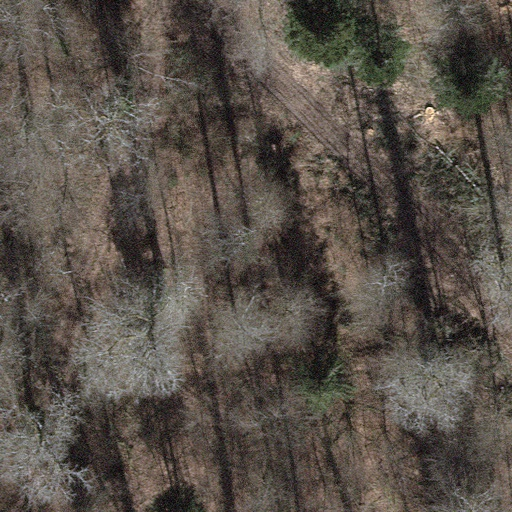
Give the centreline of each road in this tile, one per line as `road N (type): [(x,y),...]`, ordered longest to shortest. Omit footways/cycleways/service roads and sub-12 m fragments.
road 1 (track): [(197,0),(86,263),(30,511)]
road 2 (track): [(219,0),(511,336)]
